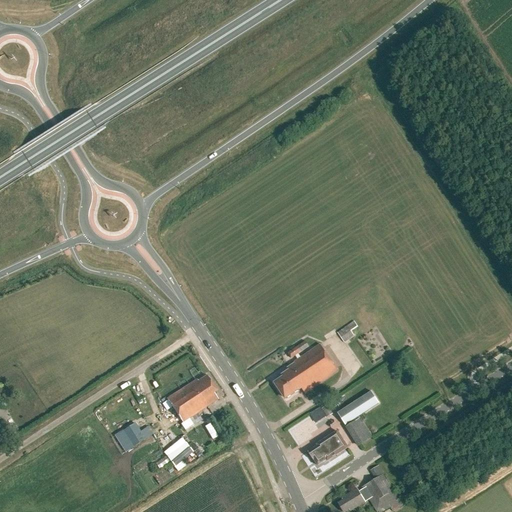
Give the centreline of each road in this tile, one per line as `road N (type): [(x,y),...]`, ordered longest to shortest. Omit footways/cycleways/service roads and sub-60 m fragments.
road 1 (trunk): [(141,205),(431,0)]
road 2 (trunk): [(0,177),(279,0)]
road 3 (tertiary): [(298,500),(511,365)]
road 4 (residential): [(0,459),(199,329)]
road 5 (primary): [(141,205),(94,174),(42,94),(42,52),(30,35)]
road 6 (secondary): [(298,500),(199,329)]
road 7 (primary): [(0,85),(29,97),(82,178),(90,236)]
